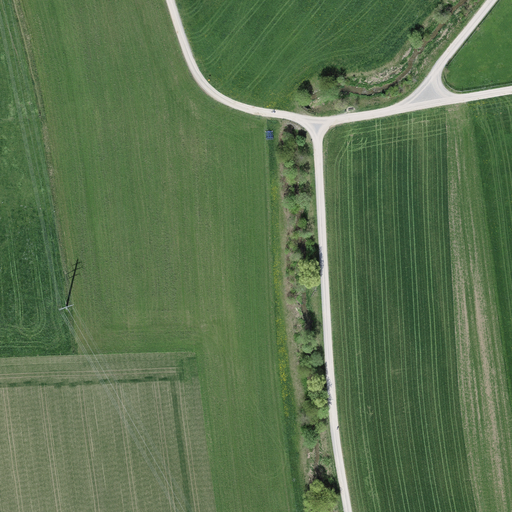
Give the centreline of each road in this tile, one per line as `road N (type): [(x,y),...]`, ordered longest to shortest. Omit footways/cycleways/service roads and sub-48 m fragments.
road 1 (unclassified): [(316,122),(331,415),(347,511)]
road 2 (unclassified): [(175,0),(214,91),(255,110),(316,122)]
road 3 (track): [(19,0),(49,107),(0,116)]
road 4 (unclassified): [(316,122),(434,98)]
